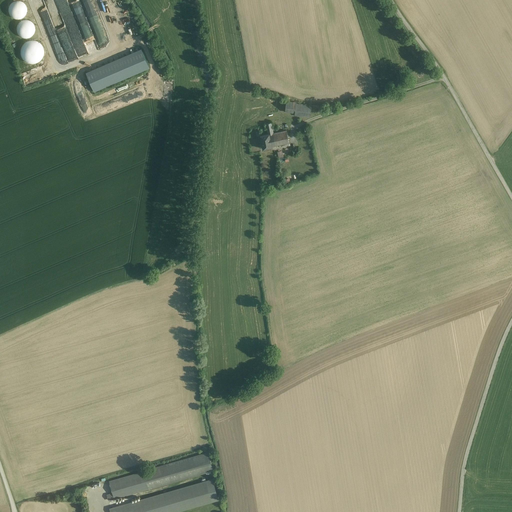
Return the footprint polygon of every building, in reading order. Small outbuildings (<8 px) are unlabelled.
[(16,17),(19,18),(22,17),(25,16),(27,14),(29,11),(29,8),(29,6),(27,3),(25,1),(24,0),(14,0),(12,2),(10,5),(10,8),(10,11),(12,14),(14,16),(16,17)] [(43,0),(45,3),(47,0),(56,0),(60,9),(67,8),(67,22),(75,19),(78,28),(78,20),(95,13),(90,0),(43,0)] [(121,6),(117,0),(115,0),(112,2),(116,9),(121,6)] [(23,36),(26,37),(29,36),(32,35),(34,33),(35,30),(35,27),(33,24),(32,22),(29,20),(26,20),(23,21),(21,22),(19,24),(18,27),(18,30),(19,33),(21,35),(23,36)] [(30,62),(33,62),(36,61),(39,60),(42,58),(43,55),(44,52),(44,49),(43,46),(41,43),(39,41),(36,40),(33,40),(29,40),(27,42),(24,44),(23,46),(22,50),(22,53),(23,56),(25,58),(27,60),(30,62)] [(141,49),(84,70),(92,90),(148,69),(141,49)] [(284,110),(297,112),(298,104),(285,102),(284,110)] [(313,106),(298,104),(297,112),(297,116),(312,117),(313,106)] [(276,145),(274,133),(273,130),(259,133),(263,148),(276,145)] [(286,131),(274,133),(276,145),(289,142),(286,131)] [(208,454),(110,482),(115,499),(213,470),(208,454)] [(213,480),(114,508),(115,511),(175,511),(218,500),(213,480)]
